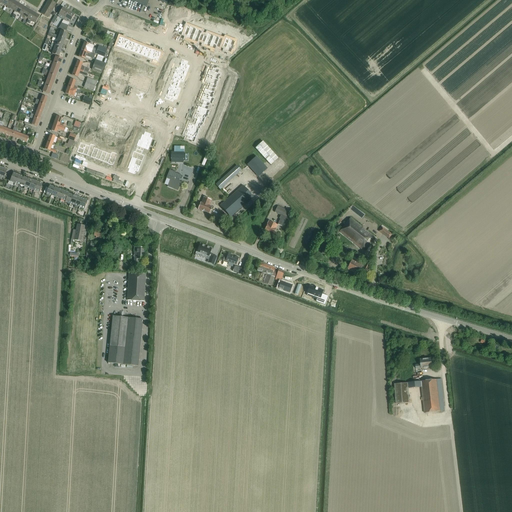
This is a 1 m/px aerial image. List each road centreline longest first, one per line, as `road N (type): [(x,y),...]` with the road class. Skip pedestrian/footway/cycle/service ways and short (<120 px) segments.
road 1 (tertiary): [(511,338),(158,217)]
road 2 (residential): [(142,374),(158,217)]
road 3 (unclassified): [(32,155),(90,11)]
